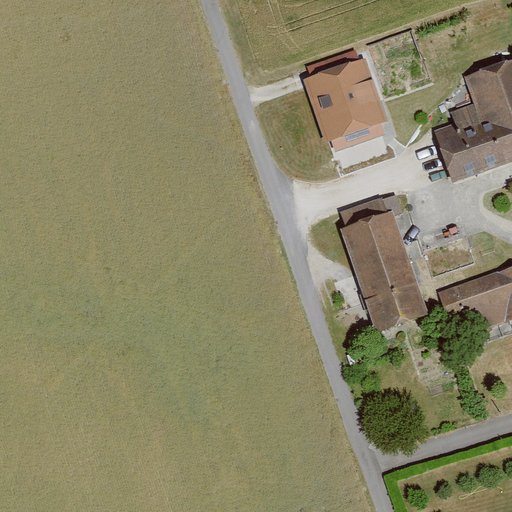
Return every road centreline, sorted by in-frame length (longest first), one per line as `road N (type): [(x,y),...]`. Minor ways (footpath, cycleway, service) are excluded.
road 1 (residential): [(366,472),(208,0)]
road 2 (unknown): [(281,217),(396,180),(511,233)]
road 3 (residential): [(511,429),(366,472)]
